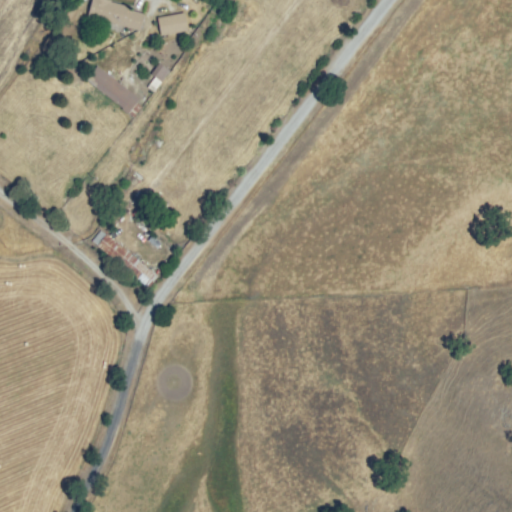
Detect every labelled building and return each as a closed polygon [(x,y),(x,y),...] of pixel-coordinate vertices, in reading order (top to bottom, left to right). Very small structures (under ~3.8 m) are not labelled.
[(85,15),(89,0),(101,0),(142,11),(136,30),(85,15)] [(160,38),(157,18),(185,13),(189,33),(160,38)] [(149,76),(158,64),(169,72),(160,84),(149,76)] [(88,80),(97,68),(139,100),(130,113),(88,80)] [(91,241),(100,229),(156,274),(146,285),(91,241)]
